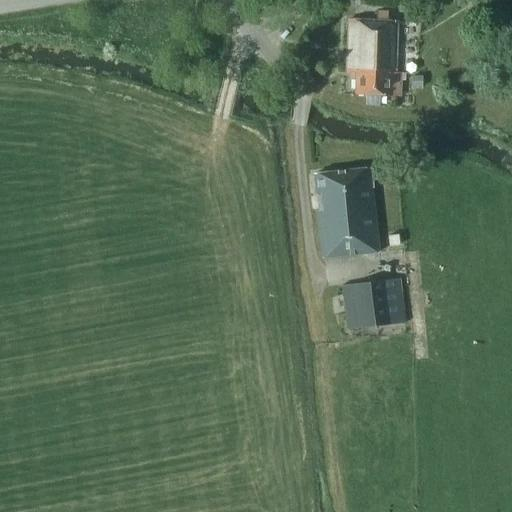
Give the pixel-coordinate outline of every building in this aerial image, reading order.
[(473,22),(487,20),(485,12),(472,14),(473,22)] [(400,73),(394,73),(396,22),(348,20),(346,72),(356,73),(355,93),(399,95),(400,73)] [(376,171),(372,170),(372,168),(316,174),(319,210),(317,210),(322,258),(379,252),(372,188),(374,188),(373,180),(376,177),(376,171)] [(388,236),(389,246),(399,245),(398,235),(388,236)] [(342,286),(348,330),(373,327),(375,337),(389,335),(390,325),(406,323),(401,279),(385,280),(342,286)]
